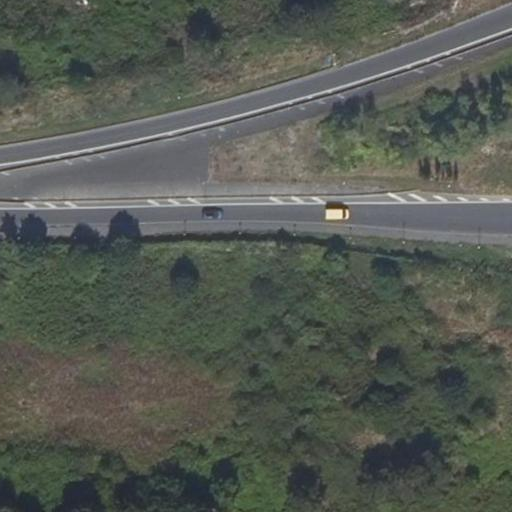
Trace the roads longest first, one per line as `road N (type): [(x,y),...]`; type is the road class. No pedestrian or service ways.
road 1 (primary): [(511,17),(290,93),(0,157)]
road 2 (primary): [(0,213),(511,216)]
